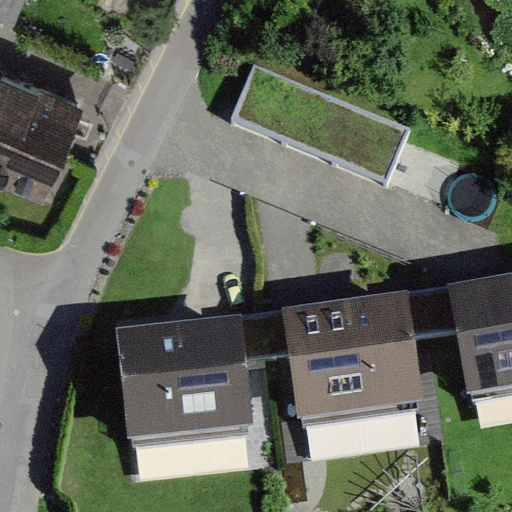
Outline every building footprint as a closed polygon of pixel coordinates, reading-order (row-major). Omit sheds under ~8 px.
[(0,0),(0,11),(23,18),(28,0),(0,0)] [(93,101),(0,61),(0,163),(56,187),(93,101)] [(405,138),(260,78),(240,127),(385,187),(405,138)] [(511,294),(453,305),(468,397),(511,389),(511,294)] [(408,306),(280,326),(297,439),(425,419),(408,306)] [(241,336),(118,350),(129,445),(252,431),(241,336)]
